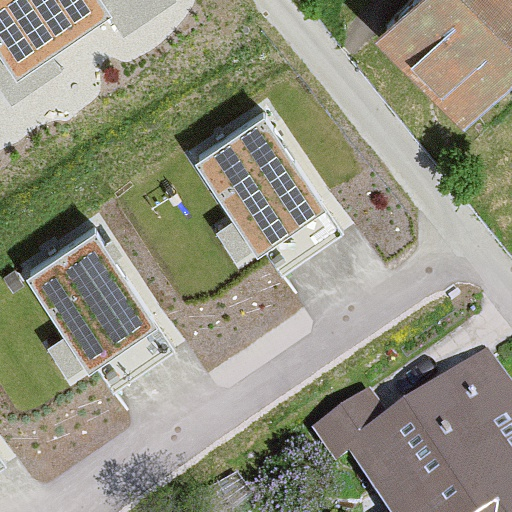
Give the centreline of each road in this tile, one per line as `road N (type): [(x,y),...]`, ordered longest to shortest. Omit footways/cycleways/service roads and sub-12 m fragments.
road 1 (residential): [(61,511),(464,234)]
road 2 (unclassified): [(270,0),(464,234)]
